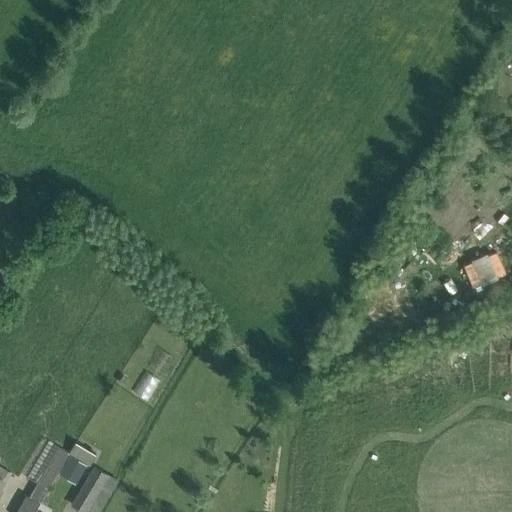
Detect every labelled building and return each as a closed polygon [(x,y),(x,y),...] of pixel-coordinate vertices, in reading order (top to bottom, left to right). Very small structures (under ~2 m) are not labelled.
[(123,374),(118,381),(124,385),(129,378),(123,374)] [(90,466),(97,454),(76,442),(75,441),(68,453),(69,453),(90,466)] [(41,502),(69,453),(68,453),(61,448),(39,485),(36,483),(29,496),(25,494),(14,511),(33,511),(40,501),(41,502)] [(64,465),(59,474),(75,483),(80,474),(86,464),(70,455),(64,465)] [(93,465),(70,504),(83,511),(85,511),(100,511),(119,481),(108,474),(93,465)]
